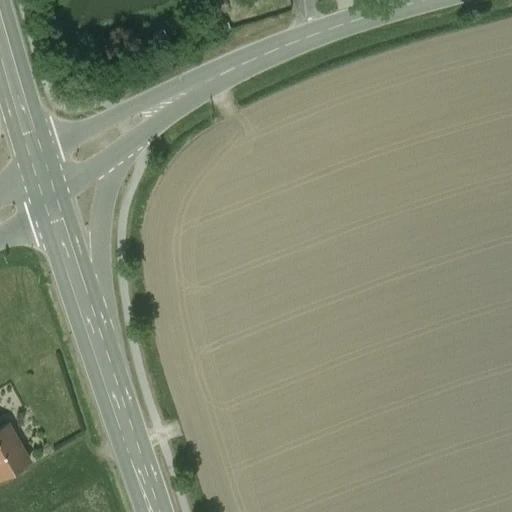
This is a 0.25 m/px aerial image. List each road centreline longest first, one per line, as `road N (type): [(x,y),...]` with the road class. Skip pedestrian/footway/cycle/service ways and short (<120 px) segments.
road 1 (tertiary): [(428,0),(298,40),(218,76)]
road 2 (secondary): [(99,344),(101,215),(126,146)]
road 3 (tertiary): [(218,76),(36,156)]
road 4 (secondary): [(152,511),(99,344)]
road 5 (secondary): [(99,344),(49,201)]
